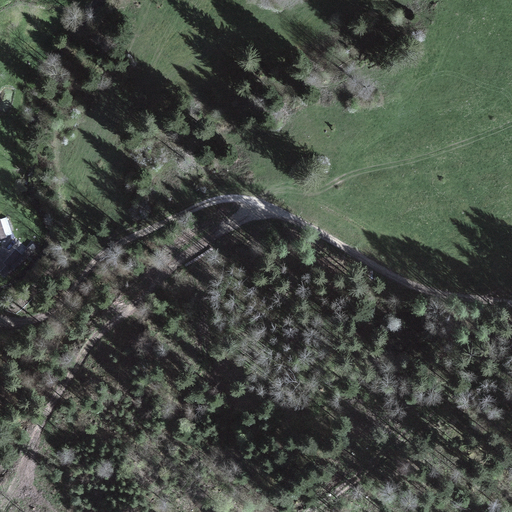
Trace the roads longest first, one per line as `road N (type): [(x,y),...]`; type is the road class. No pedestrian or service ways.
road 1 (track): [(0,317),(46,313),(111,247),(226,198),(312,228),(416,287),(511,303)]
road 2 (track): [(2,511),(45,413),(93,339),(184,255),(258,203)]
